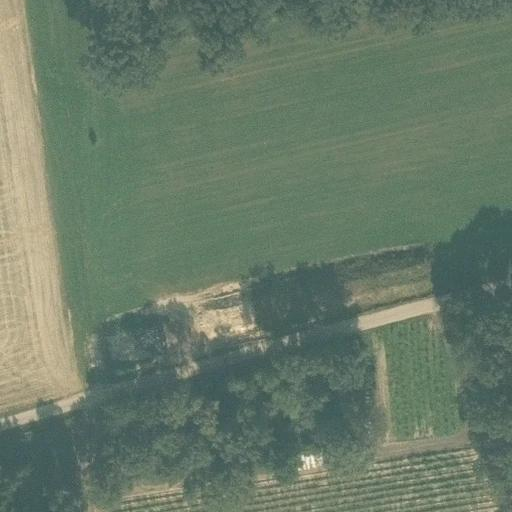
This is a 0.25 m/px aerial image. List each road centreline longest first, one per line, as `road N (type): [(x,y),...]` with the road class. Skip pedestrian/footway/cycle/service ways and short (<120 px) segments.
road 1 (track): [(0,429),(511,287)]
road 2 (track): [(511,422),(470,297)]
